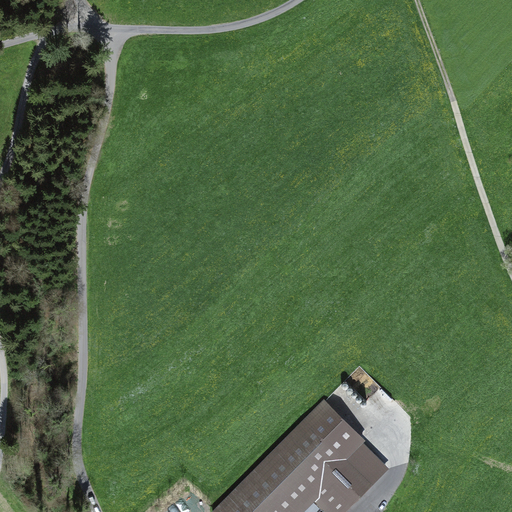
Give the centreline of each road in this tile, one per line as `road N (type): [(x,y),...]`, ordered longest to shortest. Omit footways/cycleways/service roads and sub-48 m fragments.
road 1 (unclassified): [(108,29),(113,87),(83,194),(86,341),(76,452),(98,511)]
road 2 (track): [(418,0),(511,271)]
road 3 (unclassified): [(108,29),(248,24),(297,0)]
road 4 (unclassified): [(0,180),(42,31)]
